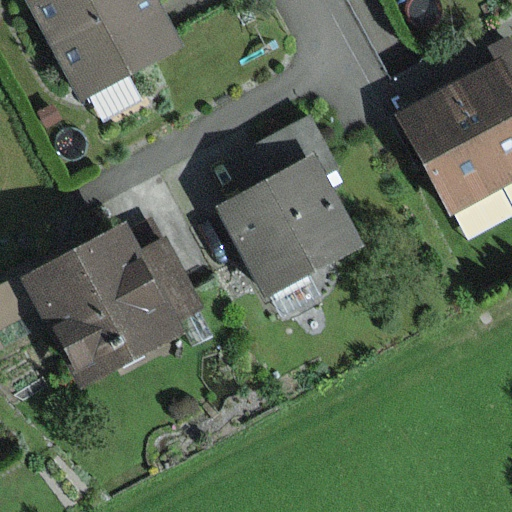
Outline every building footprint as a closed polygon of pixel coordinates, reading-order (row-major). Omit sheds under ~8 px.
[(55,0),(38,9),(89,109),(197,54),(169,0),(55,0)] [(454,93),(497,177),(511,169),(511,87),(503,69),(454,93)] [(406,117),(448,202),(497,177),(454,93),(406,117)] [(315,124),(196,188),(261,310),(380,247),(315,124)] [(159,222),(39,288),(97,393),(216,328),(159,222)]
